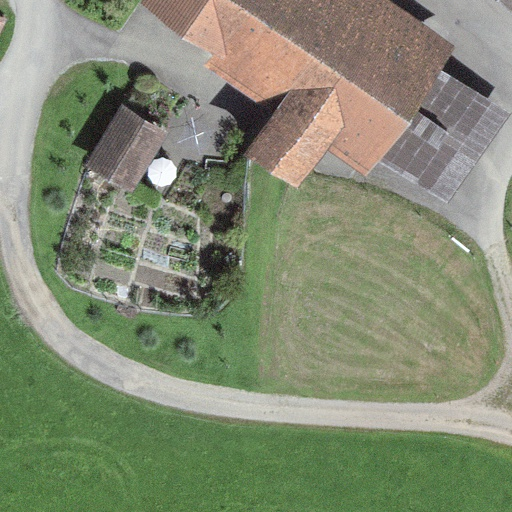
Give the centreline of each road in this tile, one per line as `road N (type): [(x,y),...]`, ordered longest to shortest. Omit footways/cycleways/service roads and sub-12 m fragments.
road 1 (track): [(511,410),(231,411),(107,374),(39,302),(8,221),(11,71)]
road 2 (track): [(245,119),(134,54),(66,33),(29,0)]
road 3 (track): [(511,304),(492,247),(489,192),(511,148)]
